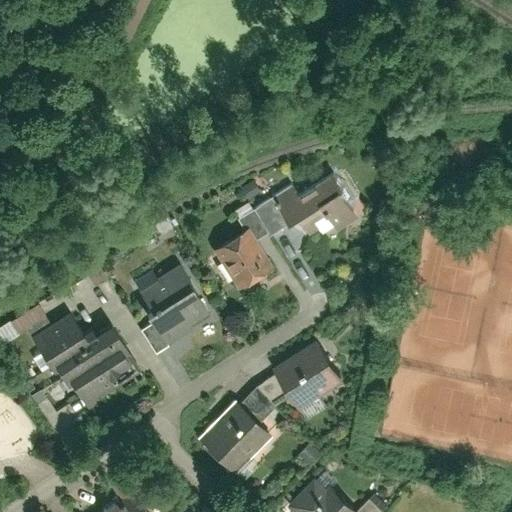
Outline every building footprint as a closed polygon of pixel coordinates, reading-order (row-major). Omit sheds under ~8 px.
[(358,212),(333,168),(298,189),(293,181),(253,204),(268,230),(298,212),(309,230),(318,225),(322,233),(358,212)] [(256,237),(268,230),(253,204),(236,215),(243,226),(213,243),(236,282),(270,261),(256,237)] [(206,310),(178,261),(136,284),(147,303),(143,305),(151,320),(141,325),(154,348),(183,332),(179,325),(206,310)] [(73,380),(86,402),(140,370),(109,317),(84,332),(69,307),(49,319),(37,299),(7,317),(17,334),(25,329),(49,369),(56,365),(67,383),(73,380)] [(342,377),(316,335),(273,361),(299,403),(342,377)] [(269,429),(232,395),(198,432),(235,466),(269,429)] [(377,511),(382,507),(369,495),(358,507),(329,480),(326,483),(314,472),(288,499),(300,511),(299,511),(377,511)] [(103,511),(148,511),(123,473),(110,482),(119,495),(101,507),(104,511),(103,511)]
